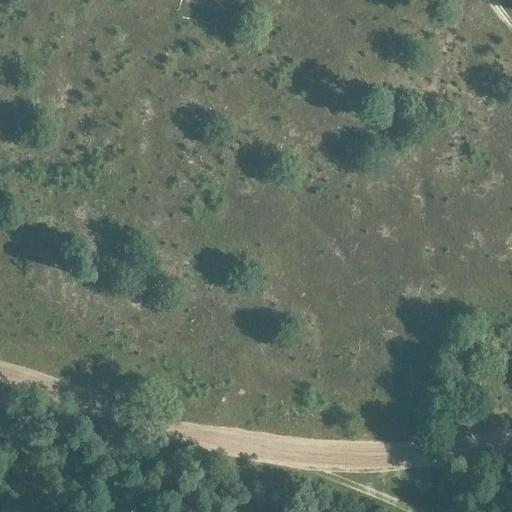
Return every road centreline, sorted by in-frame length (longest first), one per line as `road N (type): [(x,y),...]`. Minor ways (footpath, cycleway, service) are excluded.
road 1 (track): [(452,451),(255,449)]
road 2 (track): [(255,449),(407,511)]
road 3 (track): [(0,374),(147,424)]
